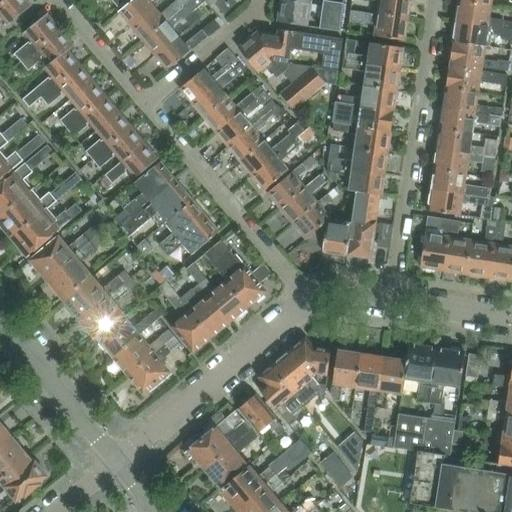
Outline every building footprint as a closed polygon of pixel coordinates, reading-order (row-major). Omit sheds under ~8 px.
[(0,17),(7,25),(29,6),(23,0),(4,0),(0,4),(0,17)] [(131,0),(125,5),(118,12),(130,27),(153,7),(147,0),(131,0)] [(176,0),(159,14),(153,7),(130,27),(142,41),(192,0),(176,0)] [(197,0),(192,0),(142,41),(154,56),(178,37),(171,29),(201,4),(197,0)] [(279,19),(279,22),(307,26),(308,16),(309,13),(316,14),(314,28),(319,28),(322,7),(282,0),(280,9),(278,10),(277,17),(279,19)] [(319,28),(339,31),(343,3),(323,0),(322,7),(319,28)] [(369,0),(378,1),(376,14),(405,19),(406,16),(408,14),(409,8),(407,6),(408,0),(369,0)] [(456,5),(456,11),(457,13),(456,21),(501,28),(502,20),(489,18),(491,6),(491,5),(459,0),(459,4),(456,5)] [(349,11),(348,18),(362,20),(362,23),(375,25),(373,36),(402,40),(403,36),(405,35),(406,29),(404,27),(405,19),(376,14),(349,11)] [(23,33),(30,43),(29,43),(28,42),(14,54),(21,62),(59,30),(46,15),(23,33)] [(178,37),(154,56),(166,71),(190,51),(220,27),(214,20),(184,44),(178,37)] [(511,21),(502,20),(501,28),(511,29),(511,21)] [(453,31),(452,36),(453,38),(453,41),(484,46),(486,34),(500,36),(501,28),(456,21),(455,29),(453,31)] [(500,36),(511,38),(511,36),(511,29),(501,28),(500,36)] [(58,57),(66,51),(72,46),(59,30),(21,62),(28,70),(42,59),(41,57),(42,56),(49,65),(58,57)] [(342,39),(278,30),(276,37),(257,34),(254,37),(274,61),(288,63),(288,62),(288,60),(289,59),(290,54),(289,53),(290,48),(296,49),(323,53),(320,70),(336,72),(337,72),(342,39)] [(240,48),(239,49),(257,73),(266,65),(276,77),(281,73),(284,75),(285,74),(292,82),(310,66),(288,62),(288,63),(274,61),(254,37),(247,43),(244,42),(240,46),(240,48)] [(345,39),(341,61),(398,69),(399,61),(402,59),(402,54),(401,51),(401,47),(369,43),(368,53),(367,56),(362,56),(354,55),(356,41),(353,40),(345,39)] [(449,62),(449,64),(481,69),(482,67),(495,69),(506,71),(507,62),(496,60),(496,62),(483,60),(484,46),(453,41),(452,41),(449,61),(449,62)] [(203,68),(181,87),(182,89),(181,91),(185,95),(187,95),(193,102),(240,63),(234,56),(227,48),(214,59),(222,68),(211,77),(210,76),(203,68)] [(58,57),(49,65),(43,69),(50,78),(49,79),(48,77),(22,99),(29,107),(41,98),(40,97),(79,66),(66,51),(58,57)] [(341,61),(340,68),(351,69),(365,71),(363,86),(395,91),(395,87),(398,85),(399,80),(397,77),(398,69),(341,61)] [(240,63),(193,102),(198,109),(198,112),(203,118),(228,98),(220,88),(233,78),(234,79),(245,70),(240,63)] [(448,67),(445,87),(446,88),(478,92),(479,82),(504,85),(505,85),(507,75),(481,71),(481,69),(449,64),(449,66),(448,67)] [(61,92),(69,101),(92,82),(79,66),(40,97),(41,98),(48,106),(62,94),(61,93),(61,92)] [(279,93),(293,110),(325,83),(312,68),(310,66),(292,82),(279,93)] [(320,70),(312,68),(325,83),(336,85),(337,72),(336,72),(320,70)] [(59,120),(66,129),(104,97),(92,82),(69,101),(76,109),(75,110),(74,108),(59,120)] [(341,95),(340,102),(344,103),(393,111),(392,110),(393,103),(395,101),(396,96),(394,93),(395,91),(363,86),(361,97),(354,96),(341,95)] [(259,87),(251,93),(256,98),(264,92),(259,87)] [(444,92),(443,97),(444,100),(443,108),(489,114),(490,108),(476,106),(477,93),(478,92),(446,88),(446,90),(444,92)] [(228,98),(203,118),(208,124),(211,124),(217,131),(256,98),(251,93),(250,92),(234,106),(228,98)] [(256,98),(217,131),(222,138),(222,140),(225,144),(228,144),(229,145),(251,127),(251,126),(244,117),(259,104),(260,105),(269,98),(264,92),(256,98)] [(94,132),(117,113),(104,97),(66,129),(73,137),(87,125),(86,124),(87,123),(94,132)] [(271,100),(265,105),(269,110),(276,104),(271,100)] [(335,102),(332,123),(333,123),(357,128),(389,132),(390,132),(393,111),(344,103),(340,102),(335,102)] [(276,104),(269,110),(275,116),(278,113),(281,117),(286,113),(277,106),(276,104)] [(490,108),(489,114),(501,116),(502,108),(501,108),(490,106),(490,108)] [(440,117),(439,123),(441,125),(440,128),(472,133),(474,120),(488,122),(489,114),(443,108),(442,116),(440,117)] [(251,127),(229,145),(234,152),(234,155),(239,161),(263,141),(256,132),(275,116),(269,110),(251,126),(251,127)] [(85,151),(92,159),(130,128),(117,113),(94,132),(102,140),(101,141),(100,139),(85,151)] [(0,147),(24,127),(18,120),(11,126),(1,134),(0,133),(0,147)] [(263,141),(239,161),(244,167),(247,167),(253,174),(294,139),(293,138),(296,136),(303,130),(295,123),(286,130),(289,133),(270,149),(263,141)] [(333,123),(332,131),(335,131),(349,133),(356,135),(354,148),(386,153),(386,150),(389,148),(389,143),(388,140),(389,132),(357,128),(333,123)] [(303,130),(296,136),(302,143),(316,132),(313,129),(310,125),(309,125),(303,130)] [(113,154),(119,162),(144,144),(130,128),(92,159),(99,168),(113,156),(112,155),(113,154)] [(437,133),(437,138),(438,141),(437,149),(495,157),(497,140),(484,138),(483,143),(473,142),(473,143),(470,143),(472,133),(440,128),(440,131),(437,133)] [(0,178),(42,144),(42,139),(38,134),(26,144),(16,152),(15,151),(6,158),(0,151),(0,178)] [(294,139),(253,174),(258,181),(258,184),(261,187),(264,188),(265,189),(273,183),(287,170),(279,161),(298,144),(294,139)] [(133,178),(148,166),(156,159),(144,144),(119,162),(120,162),(105,175),(112,184),(127,172),(125,170),(126,169),(133,178)] [(336,158),(338,145),(329,144),(327,160),(326,165),(383,174),(384,166),(386,164),(387,159),(385,156),(386,153),(354,148),(352,160),(336,158)] [(46,145),(0,183),(0,215),(31,190),(22,179),(31,171),(31,170),(41,162),(53,153),(46,145)] [(479,172),(491,174),(492,174),(495,157),(437,149),(436,157),(434,158),(433,164),(435,166),(434,169),(466,174),(467,161),(480,163),(479,172)] [(309,156),(301,164),(305,170),(314,162),(309,156)] [(141,192),(122,208),(123,210),(131,218),(175,182),(167,173),(169,172),(163,164),(161,165),(159,162),(151,169),(133,183),(141,192)] [(275,186),(267,192),(272,198),(272,201),(275,205),(278,205),(280,207),(304,187),(296,177),(305,170),(301,164),(275,186)] [(350,176),(348,190),(355,191),(370,194),(378,195),(379,195),(380,192),(382,190),(383,184),(381,182),(383,174),(326,165),(326,172),(350,176)] [(431,174),(431,179),(432,182),(431,190),(476,197),(486,198),(487,198),(489,188),(464,184),(466,174),(434,169),(434,172),(431,174)] [(11,238),(12,236),(47,208),(81,179),(74,171),(49,192),(48,192),(39,199),(31,190),(0,215),(0,224),(4,230),(6,229),(12,236),(10,237),(11,238)] [(304,187),(280,207),(285,213),(285,216),(288,220),(291,220),(293,223),(318,202),(317,201),(309,192),(325,180),(323,171),(304,187)] [(500,180),(505,181),(508,179),(509,173),(501,172),(500,180)] [(131,218),(120,227),(127,236),(150,217),(159,228),(164,223),(190,201),(188,198),(190,196),(183,189),(182,190),(176,183),(175,182),(131,218)] [(333,188),(326,194),(331,200),(339,193),(336,190),(334,188),(334,187),(333,188)] [(428,199),(427,205),(428,207),(428,211),(438,212),(459,216),(461,202),(475,204),(476,197),(431,190),(430,197),(428,199)] [(375,222),(378,195),(370,194),(355,191),(351,218),(351,222),(352,222),(348,245),(347,255),(366,258),(366,259),(371,255),(371,254),(375,222)] [(99,202),(93,194),(88,197),(94,205),(99,202)] [(318,202),(293,223),(298,229),(298,231),(301,235),(303,235),(306,238),(313,232),(329,219),(331,217),(322,208),(331,200),(326,194),(317,201),(318,202)] [(476,197),(475,204),(479,205),(479,204),(485,205),(486,198),(476,197)] [(172,232),(159,243),(164,249),(204,217),(199,211),(199,208),(196,204),(193,204),(190,201),(164,223),(172,232)] [(47,208),(12,236),(13,237),(12,240),(19,247),(21,247),(27,255),(26,256),(81,210),(75,203),(65,211),(64,210),(55,217),(47,208)] [(502,209),(499,209),(492,208),(490,220),(497,221),(500,222),(502,209)] [(123,210),(112,219),(113,220),(120,227),(131,218),(123,210)] [(427,216),(425,228),(420,266),(423,267),(425,268),(431,269),(433,268),(435,268),(435,270),(436,270),(436,269),(442,270),(441,271),(442,271),(442,270),(443,270),(451,220),(427,216)] [(190,255),(209,239),(217,233),(215,230),(215,227),(211,223),(209,222),(204,217),(164,249),(169,255),(182,245),(190,255)] [(313,232),(306,238),(310,244),(317,245),(317,246),(318,247),(319,245),(323,245),(322,251),(322,253),(324,253),(324,251),(332,253),(335,254),(341,255),(344,254),(347,255),(348,245),(352,222),(351,222),(329,219),(313,232)] [(471,240),(465,273),(468,274),(470,275),(476,276),(478,275),(480,275),(480,277),(481,277),(481,276),(487,277),(486,278),(487,278),(487,277),(488,277),(497,221),(490,220),(487,219),(483,242),(471,240)] [(451,220),(443,270),(443,272),(444,272),(444,270),(450,271),(450,272),(451,273),(451,271),(453,271),(455,273),(460,274),(463,273),(465,273),(471,240),(470,240),(470,238),(457,236),(460,221),(451,220)] [(511,246),(501,245),(505,222),(500,222),(497,221),(488,277),(488,278),(489,279),(489,277),(495,278),(495,279),(495,280),(496,278),(498,278),(500,280),(506,281),(508,280),(511,280),(511,246)] [(94,224),(82,234),(89,242),(96,236),(100,232),(94,224)] [(379,224),(376,246),(389,248),(392,226),(379,224)] [(36,253),(29,259),(40,272),(41,271),(45,276),(45,278),(89,242),(82,234),(68,246),(58,234),(36,253)] [(96,236),(89,242),(95,249),(101,243),(96,236)] [(221,240),(214,245),(203,254),(209,261),(225,280),(247,306),(248,306),(249,307),(248,305),(252,302),(253,304),(254,303),(253,302),(265,291),(235,254),(233,256),(221,240)] [(143,241),(136,247),(144,256),(151,250),(143,241)] [(89,242),(45,278),(48,279),(51,283),(50,285),(61,298),(62,296),(68,291),(90,273),(80,261),(95,249),(89,242)] [(204,278),(193,263),(185,269),(198,284),(204,278)] [(124,270),(117,275),(123,283),(130,277),(124,270)] [(62,296),(61,298),(62,299),(63,301),(74,314),(76,313),(79,317),(79,320),(123,283),(117,275),(102,287),(93,276),(91,274),(90,273),(68,291),(62,296)] [(130,277),(123,283),(129,291),(136,285),(130,277)] [(197,284),(229,321),(230,321),(231,322),(230,320),(234,317),(235,318),(236,318),(235,317),(247,306),(225,280),(214,290),(204,278),(197,284)] [(181,317),(170,326),(192,352),(205,341),(206,343),(207,342),(206,341),(210,338),(211,339),(210,337),(211,337),(189,310),(165,281),(158,287),(181,317)] [(123,283),(79,320),(82,320),(86,325),(84,326),(95,339),(122,317),(125,315),(115,303),(129,291),(123,283)] [(229,321),(197,284),(191,289),(200,301),(189,310),(211,337),(223,326),(224,328),(225,327),(224,326),(228,323),(229,324),(229,323),(228,322),(229,321)] [(95,339),(106,353),(108,351),(111,355),(110,356),(110,357),(112,356),(112,357),(138,335),(158,318),(161,316),(155,308),(132,328),(122,317),(95,339)] [(138,335),(112,357),(122,369),(121,370),(121,371),(123,369),(126,373),(125,374),(125,375),(127,374),(127,375),(174,336),(168,329),(147,346),(138,335)] [(128,376),(127,377),(127,378),(129,376),(132,380),(130,381),(131,382),(132,381),(143,393),(169,372),(163,364),(160,361),(180,344),(174,336),(127,375),(128,376)] [(328,360),(330,350),(313,348),(305,338),(290,350),(292,352),(312,376),(314,374),(326,376),(328,360)] [(408,342),(403,379),(418,381),(415,401),(425,403),(428,403),(431,383),(434,384),(439,349),(433,348),(434,346),(432,346),(432,348),(425,347),(426,345),(408,342)] [(431,383),(428,403),(440,405),(443,385),(459,388),(465,351),(447,348),(447,350),(441,349),(441,347),(439,347),(439,349),(434,384),(431,383)] [(330,395),(334,401),(338,401),(341,388),(339,386),(355,388),(360,353),(349,351),(346,353),(339,352),(340,350),(337,350),(330,395)] [(284,355),(271,366),(294,392),(304,405),(320,392),(319,384),(312,376),(292,352),(286,357),(284,355)] [(360,353),(355,388),(368,390),(362,431),(372,432),(375,407),(383,359),(373,357),(371,355),(360,353)] [(464,381),(481,383),(482,379),(477,378),(480,355),(468,354),(467,363),(464,381)] [(400,395),(406,360),(395,358),(393,360),(383,359),(375,407),(384,408),(386,393),(400,395)] [(493,373),(491,385),(508,387),(508,386),(511,386),(511,365),(511,370),(510,376),(493,373)] [(265,385),(259,390),(266,398),(288,426),(296,420),(292,415),(304,405),(294,392),(271,366),(258,377),(265,385)] [(488,400),(487,410),(511,413),(511,386),(508,386),(508,387),(506,401),(488,399),(488,400)] [(261,402),(255,394),(249,399),(246,399),(241,403),(240,406),(238,408),(244,416),(258,432),(268,424),(277,435),(284,430),(261,402)] [(480,399),(479,408),(487,410),(488,400),(480,399)] [(241,418),(235,410),(223,420),(230,429),(222,436),(215,427),(189,449),(191,451),(191,455),(194,459),(198,460),(205,469),(251,430),(241,418)] [(511,413),(487,410),(485,419),(503,421),(501,436),(501,438),(511,439),(511,413)] [(392,446),(392,447),(448,456),(454,422),(423,417),(413,415),(397,413),(394,437),(392,446)] [(458,429),(467,431),(469,418),(460,416),(458,429)] [(0,447),(11,438),(9,436),(10,432),(5,428),(2,427),(0,424),(0,447)] [(453,429),(451,443),(461,444),(463,430),(453,429)] [(251,430),(205,469),(212,477),(212,480),(215,485),(219,485),(221,488),(219,489),(248,465),(238,452),(256,437),(251,430)] [(499,447),(497,463),(511,465),(511,439),(501,438),(501,436),(484,434),(483,444),(499,447)] [(370,444),(392,447),(394,438),(384,437),(371,435),(370,440),(370,444)] [(0,479),(29,455),(28,454),(27,454),(25,455),(20,449),(20,446),(16,441),(13,440),(11,438),(0,447),(0,479)] [(277,456),(289,470),(310,452),(299,439),(277,456)] [(359,460),(344,441),(337,447),(357,471),(359,460)] [(0,491),(6,487),(16,499),(24,493),(25,494),(39,483),(37,481),(45,475),(34,462),(32,464),(29,459),(30,458),(30,456),(29,455),(0,479),(0,491)] [(439,462),(434,507),(462,511),(462,510),(462,509),(480,511),(511,511),(511,465),(497,463),(449,456),(446,456),(445,463),(439,462)] [(234,507),(235,508),(276,475),(269,467),(268,466),(258,474),(249,464),(248,465),(219,489),(231,503),(232,502),(235,505),(234,507)] [(351,479),(341,467),(329,477),(339,489),(351,479)] [(289,476),(283,469),(276,475),(235,508),(236,510),(238,509),(240,511),(269,511),(281,502),(272,491),(289,476)] [(307,511),(315,505),(309,498),(300,505),(300,504),(290,511),(289,511),(281,502),(269,511),(307,511)]
